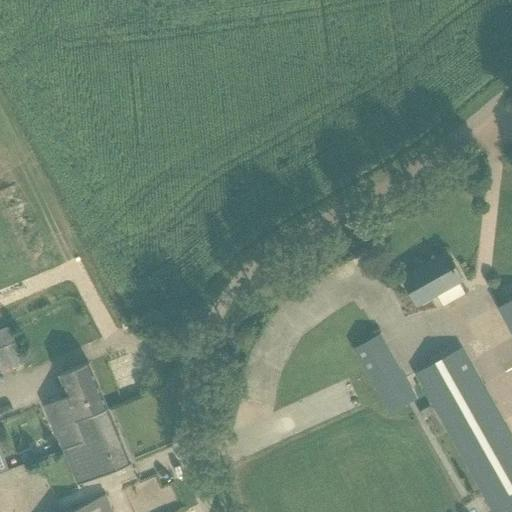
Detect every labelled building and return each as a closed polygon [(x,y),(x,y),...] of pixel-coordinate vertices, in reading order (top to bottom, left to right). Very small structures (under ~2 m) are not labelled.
[(401,278),(411,296),(416,305),(436,294),(442,305),(464,293),(458,282),(460,281),(445,254),(401,278)] [(511,298),(496,307),(511,336),(511,298)] [(8,325),(0,328),(0,370),(1,374),(24,364),(8,325)] [(353,350),(363,367),(389,412),(415,398),(380,335),(353,350)] [(511,511),(511,437),(461,347),(413,374),(491,511),(511,511)] [(44,406),(63,450),(85,443),(77,423),(107,410),(88,363),(58,375),(67,396),(44,406)] [(85,443),(63,450),(77,485),(129,463),(107,410),(77,423),(85,443)] [(149,511),(159,511),(182,502),(173,482),(161,488),(156,476),(137,483),(149,511)] [(111,511),(104,495),(71,511),(111,511)]
